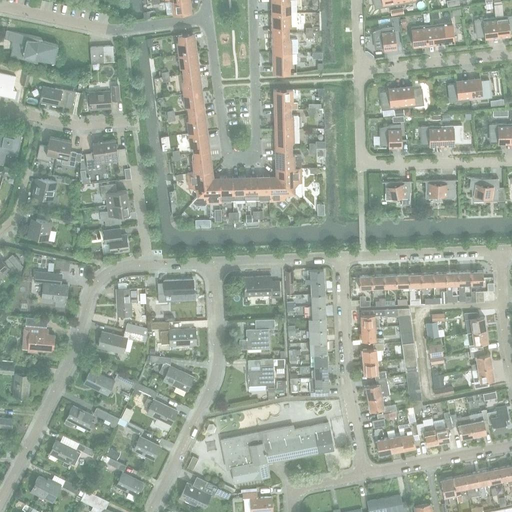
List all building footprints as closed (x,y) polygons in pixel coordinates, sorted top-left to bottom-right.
[(169,0),(165,1),(167,14),(189,12),(187,0),(169,0)] [(296,12),(295,0),(273,0),(274,13),(290,12),(296,12)] [(511,14),(503,15),(502,3),(494,4),(495,16),(497,36),(510,35),(509,32),(511,31),(511,14)] [(275,32),(287,32),(287,26),(291,26),(290,12),(274,13),(275,32)] [(485,35),(485,38),(497,36),(495,16),(475,19),(477,36),(485,35)] [(446,42),(446,39),(454,38),(452,21),(431,24),(434,44),(446,42)] [(411,26),(413,46),(434,44),(431,24),(411,26)] [(383,46),(383,49),(396,48),(393,25),(389,26),(385,26),(383,27),(378,28),(376,29),(373,30),(373,31),(375,47),(383,46)] [(54,61),(58,44),(41,39),(41,37),(6,30),(4,38),(14,40),(11,55),(36,60),(37,58),(54,61)] [(178,54),(194,52),(191,32),(179,34),(180,40),(176,41),(178,54)] [(297,38),(291,39),(291,38),(288,38),(287,32),(275,32),(275,52),(291,52),(297,51),(297,38)] [(103,45),(104,61),(114,61),(113,45),(103,45)] [(184,73),(197,72),(194,52),(178,54),(180,67),(183,67),(184,73)] [(291,52),(275,52),(276,72),(288,72),(288,65),(292,65),(291,52)] [(21,84),(27,85),(30,70),(24,68),(21,84)] [(13,89),(15,75),(0,72),(0,94),(15,97),(16,89),(13,89)] [(183,93),(199,91),(197,72),(184,73),(185,79),(182,80),(183,93)] [(491,96),(489,79),(480,80),(480,77),(468,78),(470,98),(491,96)] [(456,79),(456,82),(448,83),(450,101),(470,98),(468,78),(456,79)] [(423,104),(421,86),(413,87),(412,84),(400,86),(403,106),(423,104)] [(55,88),(43,85),(39,101),(59,105),(72,107),(75,91),(69,90),(55,86),(55,88)] [(119,100),(118,85),(111,86),(111,92),(109,92),(109,91),(99,91),(99,93),(89,94),(90,109),(99,108),(99,107),(110,106),(110,99),(112,99),(112,100),(119,100)] [(388,87),(388,90),(380,91),(382,108),(403,106),(400,86),(388,87)] [(293,102),(292,88),(276,88),(277,109),(289,108),(297,108),(297,102),(293,102)] [(189,112),(202,111),(199,91),(183,93),(185,107),(188,106),(189,112)] [(290,114),(289,108),(277,109),(277,128),(298,128),(298,114),(290,114)] [(188,133),(204,130),(202,111),(189,112),(190,119),(187,119),(188,133)] [(498,140),(498,143),(511,143),(510,122),(489,123),(490,140),(498,140)] [(388,143),(388,146),(401,146),(401,123),(398,123),(394,123),(390,124),(387,125),(385,125),(380,126),(380,127),(380,144),(388,143)] [(454,144),(454,141),(462,141),(462,124),(441,125),(442,145),(454,144)] [(429,142),(429,145),(442,145),(441,125),(421,125),(421,142),(429,142)] [(18,130),(18,129),(14,128),(2,126),(2,127),(0,128),(0,163),(3,164),(6,152),(13,154),(13,153),(17,150),(18,150),(22,135),(21,134),(18,130)] [(290,148),(290,141),(299,141),(298,128),(277,128),(278,148),(290,148)] [(194,152),(207,150),(204,130),(188,133),(190,146),(194,145),(194,152)] [(57,156),(60,138),(49,136),(47,146),(40,144),(37,158),(49,160),(51,155),(57,156)] [(80,161),(81,153),(69,150),(71,141),(60,138),(57,156),(63,157),(62,163),(74,166),(76,160),(80,161)] [(104,141),(107,162),(117,160),(118,165),(127,164),(124,148),(117,149),(115,139),(104,141)] [(88,169),(101,167),(100,163),(107,162),(104,141),(92,142),(93,152),(85,153),(88,169)] [(294,167),(301,167),(301,154),(291,154),(290,148),(278,148),(278,168),(294,167)] [(192,158),(194,171),(194,172),(210,170),(207,150),(194,152),(195,158),(192,158)] [(300,198),(295,193),(295,186),(298,182),(302,182),(301,167),(294,167),(278,168),(279,176),(278,177),(300,198)] [(5,168),(4,174),(17,177),(19,171),(5,168)] [(211,178),(210,170),(194,172),(194,171),(187,172),(189,187),(193,187),(196,190),(197,195),(192,201),(212,178),(211,178)] [(481,178),(468,176),(468,177),(471,177),(469,187),(473,187),(473,200),(498,199),(497,178),(498,178),(498,177),(481,178)] [(300,198),(278,177),(277,177),(269,178),(270,200),(269,200),(276,200),(276,202),(282,208),(287,203),(284,200),(284,197),(288,193),(295,193),(300,198)] [(52,200),(56,182),(40,178),(39,185),(34,184),(32,195),(52,200)] [(212,179),(212,178),(192,201),(197,196),(203,196),(206,198),(206,202),(221,202),(221,201),(220,179),(212,179)] [(233,198),(245,197),(245,178),(232,179),(233,198)] [(245,197),(257,197),(257,178),(245,178),(245,197)] [(269,200),(270,200),(269,178),(257,178),(257,197),(259,197),(259,200),(269,200)] [(221,201),(231,201),(231,198),(233,198),(232,179),(220,179),(221,201)] [(455,197),(455,179),(457,179),(423,180),(425,180),(426,198),(455,197)] [(410,203),(410,181),(412,181),(412,180),(382,181),(382,182),(385,181),(386,199),(401,199),(401,204),(410,203)] [(107,204),(128,201),(126,190),(116,191),(115,183),(100,185),(102,199),(106,198),(107,204)] [(121,223),(120,214),(129,213),(128,201),(107,204),(108,211),(100,212),(101,220),(105,220),(105,225),(121,223)] [(48,240),(52,222),(35,219),(34,226),(29,225),(27,236),(48,240)] [(127,250),(125,234),(119,235),(119,228),(102,231),(103,242),(108,241),(109,252),(119,251),(119,252),(127,251),(127,250)] [(11,277),(23,267),(12,254),(4,261),(0,257),(0,277),(6,272),(11,277)] [(306,282),(311,281),(324,281),(323,269),(307,269),(307,277),(306,277),(306,282)] [(470,271),(470,283),(483,283),(482,270),(470,271)] [(66,301),(67,284),(59,284),(60,279),(52,279),(52,272),(35,271),(34,282),(43,282),(42,296),(53,297),(52,300),(66,301)] [(452,294),(452,284),(458,284),(458,271),(445,272),(445,284),(446,291),(446,301),(457,300),(457,294),(452,294)] [(459,300),(465,300),(464,284),(470,283),(470,271),(458,271),(458,284),(459,300)] [(421,285),(433,285),(433,272),(420,273),(421,285)] [(433,285),(445,284),(445,272),(433,272),(433,285)] [(396,286),(409,286),(408,273),(396,274),(396,286)] [(414,294),(414,286),(421,285),(420,273),(408,273),(409,286),(409,294),(414,294)] [(372,287),(384,287),(384,274),(371,275),(372,287)] [(384,287),(396,286),(396,274),(384,274),(384,287)] [(271,281),(271,275),(244,276),(244,284),(244,295),(272,294),(272,297),(280,297),(279,281),(271,281)] [(359,288),(372,287),(371,275),(359,275),(359,288)] [(193,291),(193,278),(164,279),(165,293),(181,293),(182,298),(194,298),(196,298),(195,291),(193,291)] [(311,294),(324,293),(324,281),(311,281),(311,294)] [(118,315),(132,314),(131,301),(138,301),(137,288),(116,289),(118,315)] [(446,301),(446,291),(440,291),(441,297),(434,297),(434,302),(447,302),(446,301)] [(471,291),(471,301),(484,300),(483,291),(471,291)] [(312,306),(325,305),(324,293),(311,294),(312,306)] [(414,294),(409,294),(409,303),(420,303),(420,298),(415,298),(415,294),(414,294)] [(365,299),(365,295),(359,295),(360,305),(370,305),(369,299),(365,299)] [(308,306),(308,318),(325,317),(325,305),(312,306),(308,306)] [(398,315),(410,314),(409,307),(397,308),(398,315)] [(398,315),(397,308),(361,310),(361,314),(360,314),(361,327),(375,326),(379,326),(379,315),(384,315),(389,316),(398,315)] [(467,332),(485,329),(483,316),(477,317),(476,312),(464,312),(467,332)] [(309,330),(326,329),(325,317),(308,318),(309,330)] [(247,348),(269,347),(269,328),(274,327),(274,319),(260,320),(260,328),(246,329),(246,339),(239,339),(240,348),(247,348)] [(437,321),(426,323),(428,337),(444,335),(443,329),(438,329),(437,321)] [(383,337),(375,338),(375,326),(361,327),(362,340),(374,339),(374,343),(383,342),(383,337)] [(53,350),(54,334),(48,333),(48,329),(25,327),(25,334),(30,334),(28,350),(36,351),(36,349),(53,350)] [(195,343),(195,328),(169,329),(169,330),(161,330),(161,343),(170,343),(170,344),(195,343)] [(127,338),(129,339),(130,337),(141,340),(143,334),(125,329),(123,337),(127,338)] [(309,342),(326,341),(326,329),(309,330),(309,342)] [(481,343),(487,342),(485,329),(467,332),(469,344),(470,350),(482,348),(481,343)] [(123,352),(127,338),(123,337),(101,331),(98,346),(123,352)] [(310,353),(314,353),(327,353),(326,341),(309,342),(310,353)] [(363,361),(377,360),(376,350),(384,349),(383,342),(374,343),(373,343),(373,348),(362,349),(363,361)] [(430,357),(442,355),(441,343),(428,345),(430,357)] [(471,369),(491,366),(489,354),(483,354),(482,348),(470,350),(471,357),(475,356),(477,363),(470,364),(471,369)] [(314,366),(327,365),(327,353),(314,353),(314,366)] [(164,363),(170,364),(171,358),(150,355),(150,361),(164,363)] [(442,355),(430,357),(431,364),(443,362),(442,355)] [(248,385),(274,384),(273,358),(259,359),(260,368),(248,369),(248,385)] [(375,379),(386,377),(385,370),(378,371),(377,360),(363,361),(364,374),(374,373),(375,379)] [(0,371),(13,373),(14,363),(0,361),(0,371)] [(186,390),(193,376),(170,366),(170,364),(164,363),(159,372),(165,374),(163,379),(176,385),(174,390),(184,395),(186,390)] [(315,378),(328,377),(327,365),(314,366),(315,378)] [(472,388),(489,386),(488,380),(493,379),(491,366),(471,369),(473,382),(471,382),(472,388)] [(107,394),(113,380),(90,369),(83,382),(96,388),(107,394)] [(28,396),(30,374),(15,373),(13,395),(28,396)] [(130,387),(133,380),(117,373),(114,379),(130,387)] [(310,378),(310,390),(328,389),(328,377),(315,378),(310,378)] [(368,398),(381,395),(389,394),(386,377),(375,379),(376,383),(365,386),(368,398)] [(297,383),(297,378),(289,379),(290,391),(298,391),(297,383)] [(157,392),(137,382),(134,388),(154,397),(157,392)] [(435,395),(453,392),(452,386),(434,389),(435,395)] [(383,406),(381,395),(368,398),(370,410),(381,408),(381,413),(395,410),(396,410),(394,403),(383,406)] [(153,400),(147,398),(144,405),(149,408),(147,413),(170,424),(176,411),(153,399),(153,400)] [(421,399),(410,401),(410,407),(422,405),(421,399)] [(87,428),(93,415),(73,405),(65,421),(65,423),(70,425),(71,425),(75,427),(77,423),(87,428)] [(509,421),(506,406),(496,408),(496,410),(486,412),(488,420),(487,420),(488,423),(492,423),(494,431),(507,428),(506,422),(509,421)] [(115,427),(117,424),(119,418),(96,407),(94,413),(110,421),(110,422),(110,424),(115,427)] [(474,437),(480,435),(480,434),(486,432),(484,420),(487,420),(488,420),(486,412),(485,409),(481,410),(481,412),(469,414),(471,421),(474,437)] [(385,417),(386,418),(394,416),(394,418),(396,418),(395,410),(381,413),(376,414),(377,419),(384,418),(385,417)] [(438,442),(450,440),(448,429),(452,428),(452,426),(449,414),(449,413),(444,414),(445,418),(444,418),(445,426),(435,428),(438,442)] [(462,423),(461,414),(456,415),(456,413),(449,414),(452,426),(457,425),(460,438),(466,436),(466,438),(474,437),(471,421),(462,423)] [(0,426),(12,427),(12,418),(0,417),(0,426)] [(377,419),(372,420),(373,426),(385,423),(384,418),(377,419)] [(125,426),(141,434),(143,429),(127,421),(125,426)] [(333,448),(328,421),(292,428),(292,425),(221,438),(226,467),(231,467),(234,482),(269,475),(267,462),(288,457),(333,449),(333,448)] [(417,426),(417,424),(416,422),(409,423),(410,429),(404,431),(403,428),(399,429),(400,434),(403,449),(415,446),(413,435),(419,434),(417,426)] [(424,425),(423,422),(417,424),(417,426),(419,434),(419,435),(423,434),(425,444),(438,442),(435,428),(434,423),(424,425)] [(383,438),(381,428),(374,429),(379,454),(391,451),(388,437),(383,438)] [(391,451),(403,449),(400,434),(388,437),(391,451)] [(153,459),(159,446),(139,436),(133,449),(153,459)] [(74,464),(80,452),(76,450),(56,440),(49,452),(70,463),(70,462),(74,464)] [(76,448),(92,455),(95,450),(79,442),(76,448)] [(107,463),(123,470),(126,465),(110,457),(107,463)] [(507,479),(508,485),(510,484),(511,483),(511,472),(511,465),(499,467),(501,480),(507,479)] [(490,482),(490,484),(496,483),(496,481),(501,480),(499,467),(487,469),(490,482)] [(490,482),(487,469),(476,472),(480,494),(481,498),(487,497),(484,483),(490,482)] [(136,494),(142,482),(122,472),(116,485),(129,491),(126,496),(133,500),(136,494)] [(467,486),(469,496),(480,494),(476,472),(464,474),(467,486)] [(456,490),(461,489),(461,488),(467,486),(464,474),(453,476),(455,491),(456,490)] [(51,481),(39,475),(31,491),(52,501),(60,484),(52,480),(51,481)] [(455,491),(453,476),(441,479),(445,503),(450,502),(448,495),(456,493),(456,490),(455,491)] [(78,493),(81,487),(65,479),(62,485),(78,493)] [(231,492),(206,480),(201,489),(186,482),(179,496),(203,508),(210,494),(213,496),(215,491),(228,498),(231,492)] [(93,506),(104,511),(105,509),(109,501),(85,489),(80,500),(93,506)] [(257,497),(256,491),(242,492),(243,498),(249,497),(250,511),(272,511),(271,496),(257,497)] [(401,502),(400,494),(389,497),(389,499),(384,500),(386,511),(395,511),(406,510),(404,502),(401,502)] [(386,511),(384,500),(384,498),(368,501),(369,511),(386,511)] [(431,511),(429,503),(414,506),(414,511),(431,511)]
